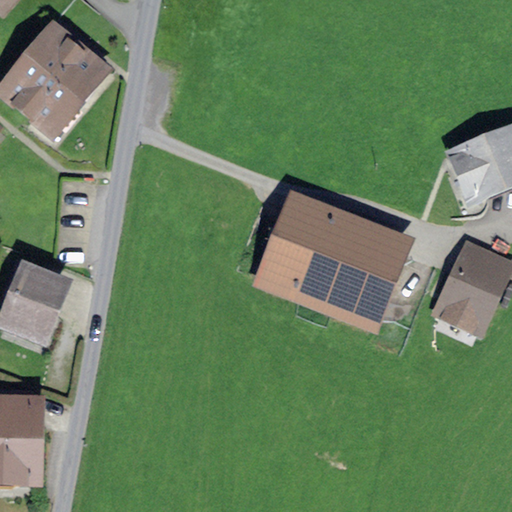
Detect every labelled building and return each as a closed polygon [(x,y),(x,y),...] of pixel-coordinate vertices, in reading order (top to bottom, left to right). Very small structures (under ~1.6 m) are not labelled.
[(0,0),(0,6),(7,13),(19,0),(0,0)] [(62,27),(2,97),(59,147),(120,77),(62,27)] [(511,134),(454,158),(477,214),(511,199),(511,134)] [(296,198),(260,292),(384,340),(420,246),(296,198)] [(511,294),(511,264),(468,246),(436,320),(491,344),(511,294)] [(28,266),(2,334),(53,353),(78,286),(28,266)] [(50,401),(0,401),(0,490),(50,490),(50,401)]
